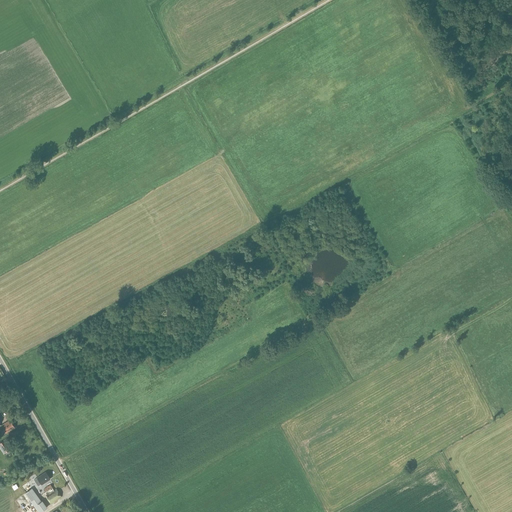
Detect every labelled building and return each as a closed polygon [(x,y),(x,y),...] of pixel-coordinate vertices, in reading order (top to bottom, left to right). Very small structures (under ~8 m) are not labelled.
[(14,428),(10,420),(1,426),(6,433),(14,428)] [(0,446),(4,453),(10,449),(4,440),(0,442),(0,446)] [(37,477),(42,485),(50,479),(46,472),(37,477)] [(60,498),(56,491),(53,492),(49,486),(41,491),(49,504),(60,498)] [(40,511),(46,508),(42,500),(41,501),(39,497),(40,496),(35,489),(33,490),(32,488),(24,493),(34,506),(37,511),(40,511)]
